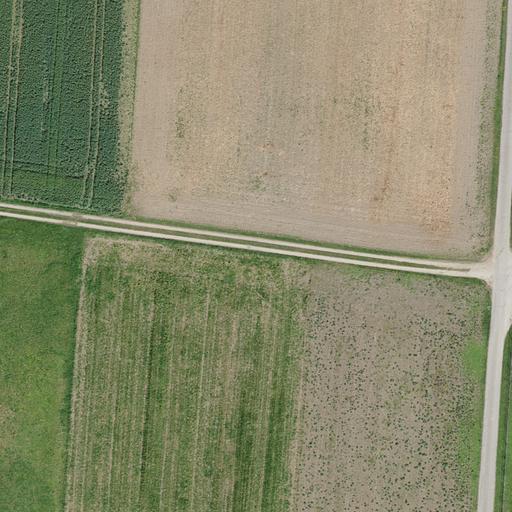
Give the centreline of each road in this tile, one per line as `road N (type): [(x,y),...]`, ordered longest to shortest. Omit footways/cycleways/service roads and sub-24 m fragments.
road 1 (track): [(502,274),(0,207)]
road 2 (unclassified): [(502,274),(483,511)]
road 3 (track): [(511,101),(502,274)]
